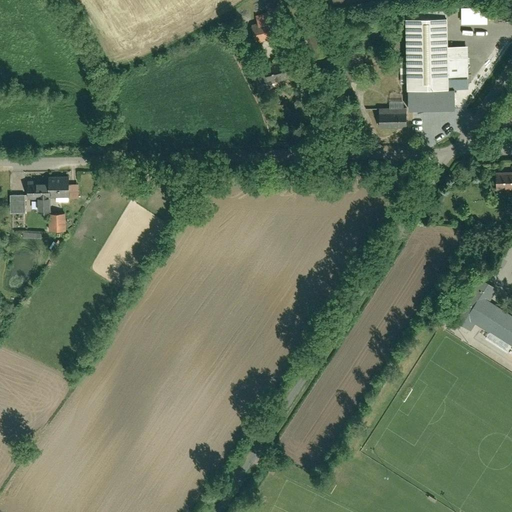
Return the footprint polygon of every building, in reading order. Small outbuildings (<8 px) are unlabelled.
[(445,16),(402,17),(403,106),(457,106),(457,99),(467,98),(466,44),(445,44),(445,16)] [(276,19),(250,26),(255,42),(280,35),(276,19)] [(249,51),(241,53),(243,62),(252,60),(249,51)] [(353,54),(341,59),(348,81),(361,77),(353,54)] [(288,69),(254,78),(258,93),(279,88),(276,79),(289,75),(288,69)] [(406,108),(378,108),(378,125),(406,125),(406,108)] [(511,173),(494,174),(495,187),(511,186),(511,173)] [(125,174),(124,184),(138,186),(139,175),(125,174)] [(68,175),(46,175),(46,180),(46,195),(49,195),(68,195),(68,182),(68,175)] [(46,195),(46,180),(26,180),(26,196),(36,196),(46,195)] [(76,182),(68,182),(68,195),(68,197),(76,197),(76,182)] [(24,194),(9,195),(9,212),(24,212),(24,194)] [(46,195),(36,196),(36,210),(50,210),(49,195),(46,195)] [(63,212),(47,213),(48,229),(64,229),(63,212)] [(494,287),(478,278),(453,318),(469,328),(473,322),(488,298),(494,287)] [(511,312),(488,298),(473,322),(510,344),(511,341),(511,312)]
